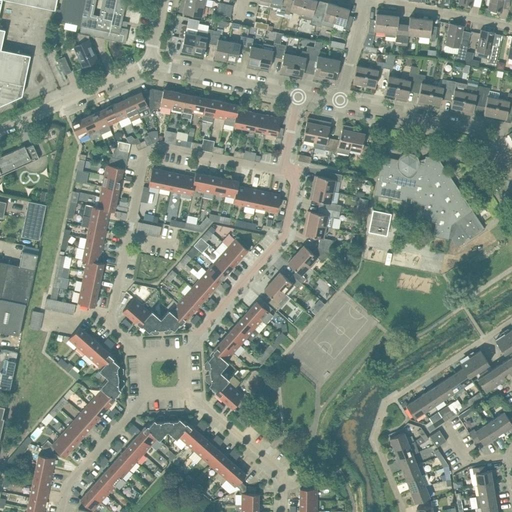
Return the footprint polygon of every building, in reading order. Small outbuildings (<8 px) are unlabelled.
[(0,0),(0,107),(0,108),(1,104),(22,95),(50,82),(38,56),(4,70),(19,0),(23,0),(20,16),(52,22),(55,9),(56,0),(0,0)] [(80,25),(85,0),(61,0),(60,9),(62,21),(80,25)] [(126,0),(102,0),(99,15),(93,14),(95,0),(85,0),(80,25),(81,25),(97,28),(108,31),(107,39),(125,43),(128,29),(120,27),(126,0)] [(280,8),(282,0),(270,0),(269,6),(280,8)] [(301,13),(304,0),(293,0),(290,10),(301,13)] [(316,0),(304,0),(301,13),(300,17),(310,20),(309,24),(315,26),(320,7),(315,6),(316,0)] [(506,0),(510,1),(510,0),(489,0),(488,9),(502,12),(504,0),(506,0)] [(201,16),(204,5),(181,1),(179,12),(201,16)] [(219,2),(218,8),(231,11),(233,5),(219,2)] [(332,27),(334,22),(338,5),(327,2),(326,9),(320,7),(315,26),(321,27),(322,24),(332,27)] [(338,5),(334,22),(344,25),(343,28),(349,30),(353,16),(347,15),(350,5),(339,2),(338,5)] [(230,17),(231,11),(218,8),(216,14),(220,15),(230,17)] [(387,11),(387,14),(385,32),(385,36),(395,37),(394,44),(401,44),(403,23),(398,22),(399,12),(387,11)] [(385,32),(387,14),(376,13),(375,19),(370,19),(368,33),(374,33),(375,30),(385,32)] [(419,35),(421,18),(409,17),(409,23),(403,23),(401,44),(407,45),(408,34),(419,35)] [(432,19),(421,18),(419,35),(424,36),(424,39),(435,41),(436,36),(437,27),(431,26),(432,19)] [(267,30),(268,25),(268,24),(264,23),(255,21),(253,27),(263,29),(267,30)] [(192,53),(196,35),(186,32),(187,25),(181,23),(178,37),(184,38),(181,51),(192,53)] [(449,23),(447,33),(445,44),(458,47),(457,53),(453,52),(452,60),(464,62),(465,56),(466,50),(468,40),(461,38),(463,26),(449,23)] [(95,36),(97,28),(81,25),(80,32),(78,32),(77,37),(79,44),(74,46),(79,57),(83,67),(97,60),(88,40),(89,35),(95,36)] [(206,43),(211,44),(214,30),(208,29),(207,31),(197,29),(196,35),(192,53),(203,55),(206,43)] [(225,60),(229,41),(219,39),(220,34),(220,32),(216,31),(214,30),(211,44),(217,45),(214,58),(225,60)] [(481,30),(479,40),(476,51),(490,53),(489,59),(495,60),(498,46),(492,45),(494,33),(481,30)] [(239,50),(244,51),(247,37),(241,36),(239,43),(229,41),(225,60),(236,62),(239,50)] [(258,67),(262,48),(263,45),(252,43),(253,38),(247,37),(244,51),(250,52),(247,64),(258,67)] [(330,46),(334,47),(344,49),(345,43),(335,41),(331,40),(330,46)] [(272,56),(277,57),(280,44),(274,43),(273,45),(263,43),(263,45),(262,48),(258,67),(269,69),(272,56)] [(295,52),(285,50),(286,45),(280,44),(277,57),(283,59),(280,71),(291,73),(295,55),(295,52)] [(364,45),(362,51),(376,54),(378,48),(364,45)] [(306,59),(311,61),(314,47),(308,46),(306,51),(302,50),(302,53),(299,56),(295,55),(291,73),(302,76),(306,59)] [(324,80),(329,58),(318,56),(320,48),(314,47),(311,61),(316,62),(313,78),(324,80)] [(465,56),(464,62),(479,65),(480,60),(472,59),(474,52),(466,50),(465,56)] [(387,55),(385,63),(384,68),(392,69),(395,55),(387,55)] [(71,72),(67,63),(64,56),(57,59),(64,75),(71,72)] [(335,83),(340,60),(330,58),(329,58),(324,80),(335,83)] [(364,84),(367,67),(356,65),(353,82),(357,83),(357,85),(361,86),(361,84),(364,84)] [(378,70),(367,67),(364,84),(375,87),(378,70)] [(408,91),(414,92),(417,74),(410,72),(409,77),(411,77),(410,80),(399,78),(395,99),(406,101),(408,91)] [(429,102),(432,85),(422,83),(422,80),(424,80),(425,75),(417,74),(414,92),(419,93),(418,100),(422,101),(422,102),(426,103),(426,101),(429,102)] [(395,99),(399,78),(388,76),(384,97),(395,99)] [(446,99),(450,80),(442,79),(441,84),(444,84),(443,87),(432,85),(429,102),(440,104),(441,98),(446,99)] [(465,92),(467,85),(467,84),(450,80),(446,99),(452,100),(450,110),(461,112),(465,92)] [(472,115),(474,105),(480,106),(483,87),(477,85),(477,87),(467,85),(465,92),(461,112),(472,115)] [(495,116),(498,98),(488,96),(490,88),(483,87),(480,106),(485,107),(484,113),(488,114),(488,116),(492,117),(492,115),(495,116)] [(154,109),(152,89),(142,93),(141,92),(131,96),(138,112),(148,107),(149,109),(154,109)] [(171,108),(175,91),(164,89),(163,91),(152,89),(154,109),(160,108),(160,106),(171,108)] [(182,110),(185,93),(175,91),(171,108),(182,110)] [(511,112),(511,93),(508,92),(507,100),(498,98),(495,116),(506,118),(507,111),(511,112)] [(192,113),(196,96),(185,93),(182,110),(180,116),(191,119),(192,113)] [(138,112),(131,96),(121,101),(128,116),(131,121),(140,117),(138,112)] [(203,115),(206,98),(196,96),(192,113),(203,115)] [(213,117),(217,100),(206,98),(203,115),(202,119),(213,122),(213,117)] [(224,119),(228,102),(217,100),(213,117),(224,119)] [(128,116),(121,101),(111,105),(118,121),(128,116)] [(239,104),(228,102),(224,119),(223,124),(233,126),(234,121),(235,121),(237,109),(238,109),(239,104)] [(118,121),(111,105),(101,110),(108,125),(118,121)] [(244,128),(248,111),(238,109),(237,109),(235,121),(234,121),(233,126),(244,128)] [(110,129),(108,125),(101,110),(92,114),(100,134),(110,129)] [(255,130),(258,113),(248,111),(244,128),(255,130)] [(265,133),(269,116),(258,113),(255,130),(265,133)] [(100,134),(92,114),(82,118),(89,134),(91,140),(101,135),(100,134)] [(280,118),(269,116),(265,133),(276,135),(274,142),(280,143),(284,128),(278,127),(280,118)] [(89,134),(82,118),(72,123),(78,138),(87,134),(89,134)] [(314,141),(319,120),(307,118),(303,139),(314,141)] [(330,122),(319,120),(314,141),(326,144),(325,150),(331,151),(333,139),(327,137),(330,122)] [(348,155),(350,149),(353,131),(354,127),(342,125),(339,140),(333,139),(331,151),(348,155)] [(167,130),(164,142),(175,144),(176,138),(171,137),(172,131),(167,130)] [(158,141),(157,134),(154,135),(152,131),(148,133),(149,135),(152,143),(158,141)] [(177,131),(176,138),(175,144),(185,147),(187,140),(188,134),(177,131)] [(365,134),(353,131),(350,149),(361,151),(360,157),(366,158),(369,146),(363,145),(365,134)] [(152,143),(149,135),(144,137),(145,140),(140,142),(142,148),(152,143)] [(206,151),(209,140),(203,139),(202,144),(197,143),(196,149),(206,151)] [(196,149),(197,143),(187,140),(185,147),(196,149)] [(215,141),(209,140),(206,151),(217,153),(218,147),(214,146),(215,141)] [(128,152),(130,143),(124,142),(118,141),(118,145),(120,150),(128,152)] [(0,175),(39,158),(33,145),(26,148),(24,146),(0,156),(0,175)] [(127,160),(128,152),(120,150),(118,145),(118,146),(111,157),(127,160)] [(249,160),(250,151),(245,150),(245,152),(239,151),(238,157),(249,160)] [(259,162),(261,156),(255,155),(256,153),(250,151),(249,160),(259,162)] [(95,152),(88,155),(91,161),(98,158),(95,152)] [(383,156),(375,195),(406,201),(407,197),(411,198),(410,202),(425,205),(422,219),(436,222),(433,236),(448,239),(448,237),(452,238),(452,240),(453,241),(454,242),(455,243),(457,244),(459,244),(460,244),(462,244),(463,243),(464,241),(465,240),(465,238),(468,236),(469,238),(484,229),(472,210),(446,171),(438,158),(425,156),(424,162),(419,161),(419,160),(418,158),(417,157),(416,156),(415,155),(414,154),(413,153),(411,153),(410,153),(409,153),(408,153),(406,153),(405,153),(403,154),(402,154),(401,155),(400,156),(399,157),(398,158),(398,159),(383,156)] [(299,154),(298,160),(310,163),(311,157),(299,154)] [(111,157),(106,164),(113,166),(123,168),(125,168),(127,160),(111,157)] [(83,171),(85,160),(79,159),(77,170),(83,171)] [(123,168),(113,166),(106,164),(104,175),(121,179),(123,168)] [(160,187),(163,170),(152,168),(149,185),(158,187),(160,187)] [(81,181),(83,171),(77,170),(75,180),(81,181)] [(170,190),(174,172),(163,170),(160,187),(170,190)] [(181,192),(184,175),(174,172),(170,190),(181,192)] [(203,191),(206,174),(195,172),(194,177),(195,177),(192,189),(193,189),(203,191)] [(341,181),(342,175),(330,172),(329,178),(315,175),(312,187),(332,191),(335,180),(341,181)] [(214,194),(217,177),(206,174),(203,191),(214,194)] [(119,189),(121,179),(104,175),(102,186),(119,189)] [(195,177),(194,177),(184,175),(181,192),(192,194),(193,189),(192,189),(195,177)] [(224,196),(228,179),(217,177),(214,194),(224,196)] [(239,181),(228,179),(224,196),(234,198),(235,198),(237,186),(238,186),(239,181)] [(116,200),(119,189),(102,186),(99,197),(116,200)] [(244,205),(248,188),(238,186),(237,186),(235,198),(234,198),(233,202),(244,205)] [(330,203),(332,191),(312,187),(310,199),(324,202),(323,208),(340,211),(341,205),(330,203)] [(255,207),(258,190),(248,188),(244,205),(255,207)] [(265,209),(269,192),(258,190),(255,207),(265,209)] [(78,192),(72,191),(70,201),(76,203),(78,192)] [(280,194),(269,192),(265,209),(267,209),(277,211),(280,194)] [(114,211),(116,200),(99,197),(97,207),(109,209),(109,210),(114,211)] [(39,240),(46,205),(28,201),(21,236),(39,240)] [(107,220),(109,210),(109,209),(97,207),(93,205),(90,217),(107,220)] [(331,228),(333,216),(339,217),(340,211),(323,208),(321,213),(307,210),(305,222),(325,227),(331,228)] [(372,209),(368,231),(385,234),(390,213),(372,209)] [(153,221),(154,216),(154,215),(144,213),(143,219),(153,221)] [(219,222),(220,216),(209,214),(209,218),(208,220),(212,221),(219,222)] [(202,232),(212,221),(208,220),(209,218),(207,216),(200,225),(196,224),(195,230),(202,232)] [(231,218),(220,216),(219,222),(230,224),(231,218)] [(105,231),(107,220),(90,217),(88,227),(105,231)] [(142,233),(144,223),(138,222),(136,232),(142,233)] [(195,230),(196,224),(186,222),(185,228),(195,230)] [(323,238),(325,227),(305,222),(303,234),(320,238),(318,247),(329,252),(332,240),(323,238)] [(147,234),(150,224),(144,223),(142,233),(147,234)] [(153,236),(155,225),(150,224),(147,234),(153,236)] [(161,226),(155,225),(153,236),(159,237),(161,226)] [(103,241),(105,231),(88,227),(86,238),(103,241)] [(212,233),(208,229),(201,237),(205,241),(212,233)] [(101,252),(103,241),(86,238),(84,248),(101,252)] [(248,250),(241,243),(235,238),(228,247),(241,258),(248,250)] [(304,245),(296,254),(309,266),(311,268),(316,262),(314,260),(317,257),(321,261),(329,252),(318,247),(312,253),(304,245)] [(233,266),(241,258),(228,247),(220,255),(233,266)] [(99,262),(101,252),(84,248),(81,260),(86,261),(86,260),(99,263),(99,262)] [(35,269),(38,254),(22,251),(19,265),(35,269)] [(65,256),(59,254),(57,265),(63,266),(65,256)] [(191,258),(186,254),(180,261),(184,266),(191,258)] [(309,266),(296,254),(288,263),(296,271),(292,275),(302,283),(306,279),(301,275),(309,266)] [(226,274),(233,266),(220,255),(213,263),(226,274)] [(103,263),(99,262),(99,263),(86,260),(86,261),(84,271),(101,274),(103,263)] [(35,269),(19,265),(7,263),(0,298),(26,304),(27,304),(35,269)] [(219,282),(226,274),(213,263),(206,271),(219,282)] [(61,277),(63,266),(57,265),(55,276),(61,277)] [(177,274),(172,270),(165,278),(170,282),(177,274)] [(99,285),(101,274),(84,271),(82,281),(99,285)] [(212,290),(219,282),(206,271),(199,279),(212,290)] [(280,272),(272,281),(285,293),(293,284),(297,288),(302,283),(292,275),(288,280),(280,272)] [(59,287),(61,277),(55,276),(52,286),(59,287)] [(205,299),(212,290),(199,279),(192,287),(205,299)] [(97,295),(99,285),(82,281),(80,292),(97,295)] [(285,293),(272,281),(264,290),(272,298),(268,302),(278,310),(282,306),(277,302),(285,293)] [(57,298),(59,287),(52,286),(50,297),(57,298)] [(197,307),(205,299),(192,287),(184,295),(197,307)] [(95,306),(97,295),(80,292),(80,293),(78,303),(95,306)] [(190,315),(197,307),(184,295),(177,303),(190,315)] [(0,331),(19,335),(26,304),(0,298),(0,331)] [(131,318),(142,305),(141,304),(134,298),(123,311),(131,318)] [(56,311),(58,300),(52,299),(50,309),(56,311)] [(62,312),(64,302),(58,300),(56,311),(62,312)] [(264,307),(256,301),(249,309),(262,321),(266,324),(273,316),(269,312),(264,307)] [(67,313),(70,303),(64,302),(62,312),(67,313)] [(76,304),(70,303),(67,313),(73,314),(76,304)] [(183,323),(190,315),(177,303),(170,311),(181,321),(181,322),(183,323)] [(150,312),(142,305),(131,318),(139,326),(141,324),(140,324),(150,312)] [(174,329),(181,322),(181,321),(170,311),(169,309),(161,318),(160,318),(152,310),(150,312),(140,324),(141,324),(149,331),(153,334),(158,334),(159,333),(159,328),(164,328),(164,332),(165,334),(170,334),(174,329)] [(262,321),(249,309),(242,317),(255,329),(262,321)] [(43,312),(40,312),(33,310),(31,316),(42,319),(43,312)] [(41,324),(42,319),(31,316),(30,322),(41,324)] [(255,329),(242,317),(235,325),(247,337),(251,340),(258,332),(255,329)] [(39,330),(41,324),(30,322),(29,328),(39,330)] [(247,337),(235,325),(227,333),(240,345),(247,337)] [(77,347),(88,334),(80,326),(73,334),(68,339),(77,347)] [(511,347),(511,329),(495,340),(504,353),(511,347)] [(240,345),(227,333),(220,341),(233,353),(240,345)] [(85,354),(96,341),(88,334),(77,347),(85,354)] [(276,347),(283,339),(278,336),(271,344),(276,347)] [(93,361),(104,348),(96,341),(85,354),(93,361)] [(233,353),(220,341),(213,350),(214,351),(215,351),(226,361),(226,360),(233,353)] [(269,355),(276,347),(271,344),(264,352),(269,355)] [(111,357),(111,358),(113,356),(104,348),(93,361),(100,368),(101,368),(111,357)] [(0,387),(10,389),(17,352),(1,349),(0,352),(0,351),(0,378),(0,379),(0,387)] [(489,363),(480,350),(460,363),(463,367),(469,376),(470,376),(489,363)] [(228,362),(226,360),(226,361),(215,351),(214,351),(207,359),(208,360),(204,364),(204,368),(206,370),(210,369),(211,374),(206,374),(205,376),(205,380),(209,384),(217,391),(217,392),(227,381),(228,381),(229,379),(220,372),(220,371),(228,362)] [(262,363),(269,355),(264,352),(257,360),(262,363)] [(511,355),(507,359),(502,362),(511,375),(511,373),(511,355)] [(123,373),(123,369),(119,365),(111,358),(111,357),(101,368),(100,368),(99,370),(108,377),(108,378),(100,387),(102,388),(113,398),(114,397),(121,390),(120,389),(124,385),(124,380),(122,379),(118,379),(118,375),(122,375),(123,373)] [(72,368),(64,361),(60,365),(68,372),(72,368)] [(497,365),(492,368),(477,378),(486,391),(506,378),(497,365)] [(463,367),(454,373),(463,386),(473,380),(470,376),(469,376),(463,367)] [(80,375),(72,368),(68,372),(77,379),(80,375)] [(463,386),(454,373),(444,380),(453,393),(463,386)] [(262,375),(257,381),(261,385),(266,379),(262,375)] [(453,393),(444,380),(435,386),(444,399),(453,393)] [(235,388),(228,381),(227,381),(217,392),(217,391),(215,393),(224,401),(235,388)] [(444,399),(435,386),(425,392),(434,405),(444,399)] [(115,399),(114,397),(113,398),(102,388),(95,396),(108,408),(115,399)] [(244,395),(235,388),(224,401),(232,408),(239,401),(244,395)] [(65,395),(68,398),(73,392),(70,389),(65,395)] [(434,405),(425,392),(416,398),(424,412),(434,405)] [(101,416),(108,408),(95,396),(88,404),(101,416)] [(63,397),(56,405),(61,409),(68,401),(63,397)] [(424,412),(416,398),(406,405),(415,418),(423,413),(424,412)] [(463,408),(473,402),(470,398),(461,405),(463,408)] [(94,424),(101,416),(88,404),(81,412),(94,424)] [(54,417),(61,409),(56,405),(49,413),(54,417)] [(454,415),(463,408),(461,405),(451,411),(454,415)] [(475,409),(472,406),(459,415),(461,419),(475,409)] [(236,418),(246,427),(254,418),(244,409),(236,418)] [(444,421),(454,415),(451,411),(446,414),(442,417),(444,421)] [(86,432),(94,424),(81,412),(73,420),(86,432)] [(504,433),(511,427),(511,412),(507,415),(504,412),(494,418),(504,433)] [(187,425),(179,418),(175,414),(170,415),(169,416),(169,421),(164,421),(164,416),(163,415),(158,415),(154,419),(147,427),(147,428),(158,438),(157,438),(159,440),(167,431),(168,431),(176,439),(178,437),(178,436),(187,425)] [(435,427),(444,421),(442,417),(438,420),(432,423),(435,427)] [(494,439),(504,433),(494,418),(485,424),(494,439)] [(79,440),(86,432),(73,420),(66,429),(79,440)] [(186,444),(197,431),(189,423),(187,425),(178,436),(178,437),(186,444)] [(484,446),(494,439),(485,424),(475,431),(474,429),(469,432),(476,443),(481,440),(484,446)] [(147,428),(147,427),(145,426),(138,434),(151,446),(157,438),(158,438),(147,428)] [(72,448),(79,440),(66,429),(59,437),(72,448)] [(436,447),(446,440),(439,429),(429,436),(436,447)] [(194,451),(205,438),(197,431),(186,444),(194,451)] [(389,438),(394,449),(408,444),(408,442),(404,432),(389,438)] [(151,446),(138,434),(131,442),(143,454),(151,446)] [(421,436),(416,439),(420,445),(425,441),(421,436)] [(64,457),(72,448),(59,437),(51,445),(64,457)] [(202,458),(213,445),(205,438),(194,451),(202,458)] [(414,441),(408,444),(394,449),(398,460),(413,454),(418,452),(414,441)] [(143,454),(131,442),(123,450),(136,462),(143,454)] [(210,465),(222,452),(213,445),(202,458),(210,465)] [(136,462),(123,450),(116,458),(129,470),(136,462)] [(218,472),(230,459),(222,452),(210,465),(218,472)] [(55,458),(45,456),(38,454),(36,465),(53,469),(55,458)] [(417,465),(413,454),(398,460),(402,470),(417,465)] [(129,470),(116,458),(109,467),(122,478),(129,470)] [(226,479),(238,466),(230,459),(218,472),(226,479)] [(51,480),(53,469),(36,465),(33,476),(51,480)] [(421,475),(417,465),(402,470),(407,481),(421,475)] [(472,467),(473,474),(475,473),(477,485),(494,482),(492,470),(486,471),(485,465),(472,467)] [(246,474),(238,466),(226,479),(235,487),(236,485),(239,489),(246,486),(240,481),(246,474)] [(122,478),(109,467),(102,475),(115,486),(122,478)] [(115,486),(102,475),(95,483),(107,494),(115,486)] [(425,486),(421,475),(407,481),(411,492),(425,486)] [(48,490),(51,480),(33,476),(31,487),(48,490)] [(496,493),(494,482),(477,485),(479,496),(496,493)] [(107,494),(95,483),(87,491),(100,502),(107,494)] [(246,493),(246,486),(239,489),(239,493),(241,494),(241,505),(259,505),(259,494),(246,493)] [(430,497),(425,486),(411,492),(415,503),(424,499),(430,497)] [(46,501),(48,490),(31,487),(29,497),(46,501)] [(317,489),(310,489),(300,488),(300,500),(317,500),(317,489)] [(100,502),(87,491),(80,499),(87,505),(91,509),(93,511),(100,502)] [(498,504),(496,493),(479,496),(481,507),(498,504)] [(44,511),(46,501),(29,497),(27,508),(44,511)] [(317,511),(317,500),(300,500),(299,510),(317,511)]
